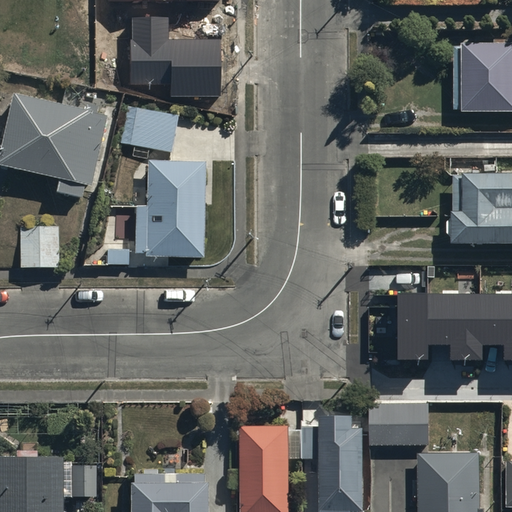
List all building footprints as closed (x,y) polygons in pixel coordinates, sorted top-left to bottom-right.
[(0,0),(0,29),(36,36),(40,12),(25,10),(26,0),(0,0)] [(168,17),(131,17),(132,84),(171,84),(171,96),(221,95),(220,41),(168,41),(168,17)] [(511,52),(452,54),(453,121),(511,119),(511,52)] [(95,194),(111,120),(15,99),(0,167),(0,172),(63,186),(60,200),(84,205),(86,193),(95,194)] [(122,145),(171,158),(181,120),(131,108),(122,145)] [(511,237),(511,168),(459,168),(459,203),(451,203),(451,238),(511,237)] [(138,261),(206,259),(204,169),(147,171),(149,209),(136,210),(138,261)] [(60,229),(19,229),(19,271),(60,271),(60,229)] [(108,268),(127,267),(127,248),(108,248),(108,268)] [(511,294),(397,295),(398,359),(428,359),(428,345),(451,345),(451,360),(482,360),(482,344),(506,344),(506,360),(511,359),(511,294)] [(373,400),(374,441),(428,439),(427,398),(373,400)] [(365,511),(366,504),(364,504),(363,422),(353,422),(353,411),(321,411),(321,420),(304,420),(303,452),(319,452),(320,511),(365,511)] [(287,511),(287,420),(243,421),(243,511),(287,511)] [(418,511),(479,511),(478,448),(418,449),(418,511)] [(58,450),(0,449),(0,511),(20,511),(20,508),(58,508),(58,450)] [(204,484),(204,474),(135,474),(135,482),(130,482),(130,511),(208,511),(208,483),(204,484)]
